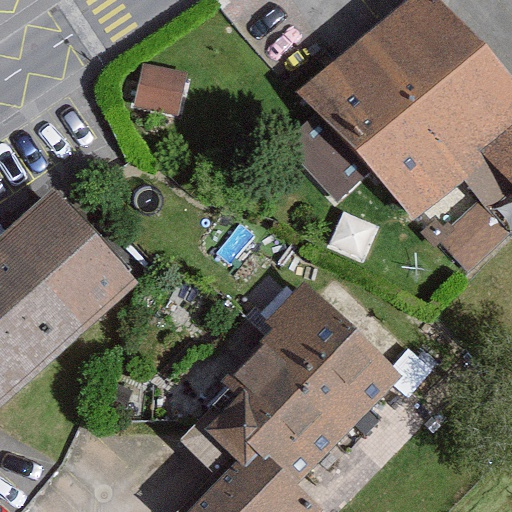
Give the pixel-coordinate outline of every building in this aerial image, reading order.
[(511,82),(436,0),(406,0),(298,99),(314,116),(367,174),(415,227),(487,161),(511,138),(511,82)] [(134,106),(178,116),(187,75),(144,65),(134,106)] [(338,201),(367,174),(314,116),(284,143),(338,201)] [(511,138),(487,161),(511,188),(511,138)] [(0,408),(139,285),(53,189),(0,236),(0,408)] [(464,267),(508,233),(479,197),(435,231),(464,267)] [(323,511),(341,494),(317,471),(411,376),(312,278),(272,319),(290,337),(219,409),(258,447),(206,499),(214,506),(208,511),(323,511)]
